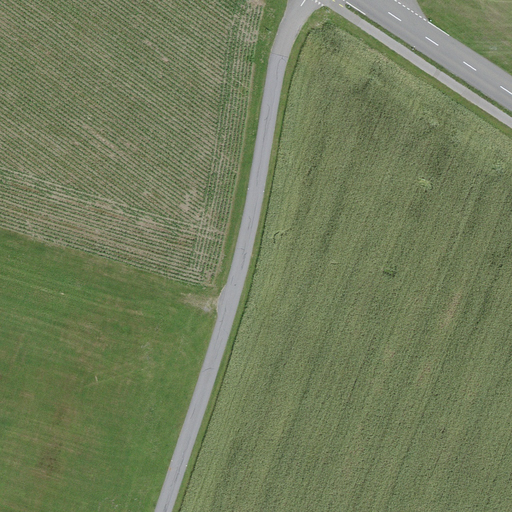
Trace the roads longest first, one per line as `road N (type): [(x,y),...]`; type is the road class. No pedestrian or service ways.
road 1 (unclassified): [(167,511),(257,199),(280,57),(306,0)]
road 2 (tertiary): [(369,0),(511,94)]
